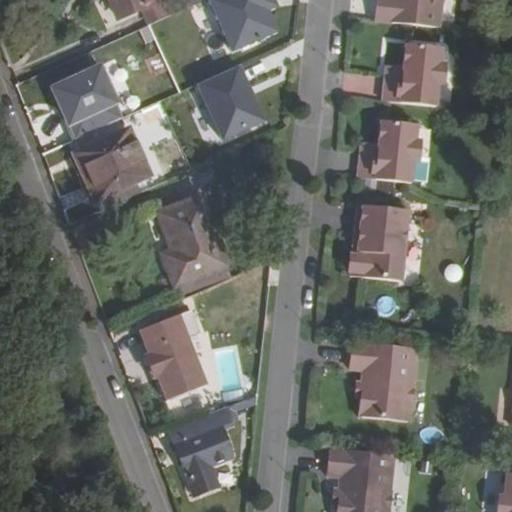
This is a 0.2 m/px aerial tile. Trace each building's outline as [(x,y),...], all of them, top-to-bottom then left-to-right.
[(189,0),(165,11),(161,0),(107,0),(115,21),(141,11),(148,29),(199,5),(196,0),(189,0)] [(378,0),(376,29),(439,36),(442,0),(394,0),(390,0),(378,0)] [(297,41),(196,82),(220,141),(264,123),(252,94),(293,77),(287,61),(303,55),(297,41)] [(384,110),(437,113),(442,52),(406,49),(405,72),(398,71),(397,81),(386,80),(384,110)] [(398,71),(386,70),(386,80),(397,81),(398,71)] [(360,157),(358,187),(411,193),(416,133),(380,129),(379,149),(372,148),(372,157),(360,157)] [(126,137),(77,159),(89,186),(83,189),(91,207),(146,182),(126,137)] [(372,148),(361,147),(360,157),(372,157),(372,148)] [(72,162),(83,189),(89,186),(77,159),(72,162)] [(201,202),(158,219),(172,255),(161,259),(173,289),(226,269),(201,202)] [(354,249),(353,254),(349,254),(347,271),(351,271),(351,277),(401,282),(409,212),(359,206),(355,242),(360,242),(359,250),(354,249)] [(170,321),(131,338),(162,406),(201,388),(170,321)] [(411,360),(350,353),(346,378),(360,379),(358,393),(357,406),(354,428),(403,435),(411,360)] [(219,414),(168,435),(195,501),(218,492),(210,471),(227,464),(214,435),(225,429),(219,414)] [(386,511),(392,469),(327,462),(324,491),(340,493),(339,506),(338,511),(386,511)] [(511,511),(511,488),(505,487),(501,511),(511,511)]
